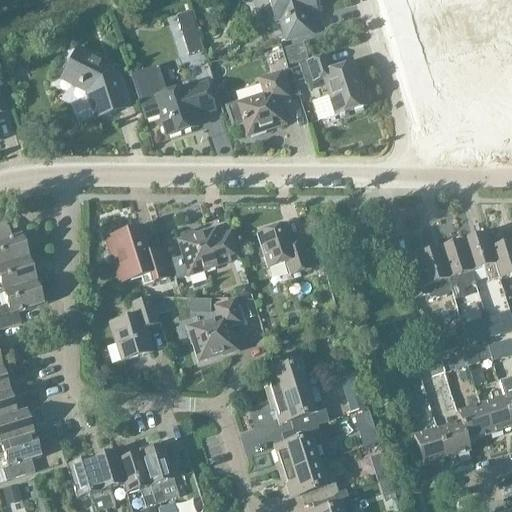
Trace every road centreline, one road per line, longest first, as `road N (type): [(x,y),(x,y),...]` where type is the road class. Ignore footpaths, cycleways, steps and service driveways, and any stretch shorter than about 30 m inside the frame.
road 1 (residential): [(250,511),(219,416),(207,408),(83,398),(74,388),(70,175)]
road 2 (residential): [(70,175),(412,176)]
road 3 (residential): [(412,176),(365,0)]
